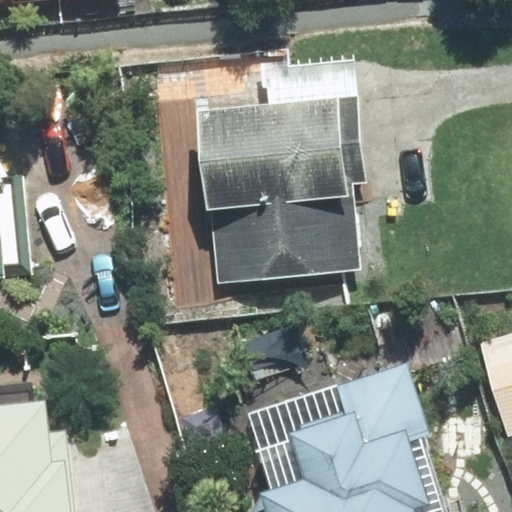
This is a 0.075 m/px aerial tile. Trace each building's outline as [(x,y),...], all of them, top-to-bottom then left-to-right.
[(271,55),(249,56),(252,82),(273,79),(271,55)] [(221,204),(217,205),(224,285),(369,271),(362,202),(372,202),(362,98),(343,100),(342,104),(213,116),(221,204)] [(511,343),(499,347),(511,391),(511,343)] [(467,497),(423,368),(361,389),(371,416),(270,451),(291,511),(451,511),(448,503),(467,497)] [(0,511),(93,511),(89,465),(73,466),(68,407),(0,412),(0,511)]
